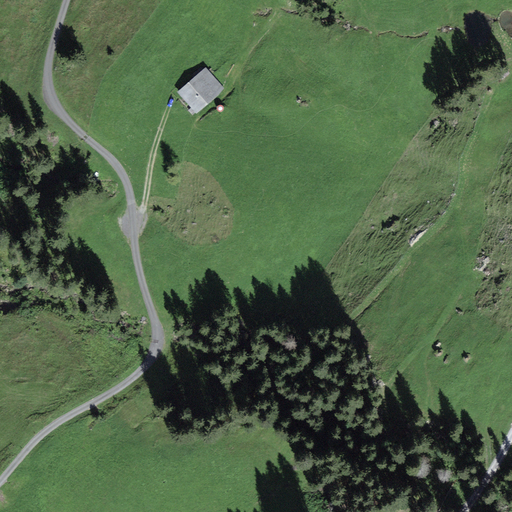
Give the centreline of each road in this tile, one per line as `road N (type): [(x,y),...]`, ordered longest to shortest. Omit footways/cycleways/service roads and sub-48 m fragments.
road 1 (track): [(70,0),(50,81),(61,112),(131,185),(141,268),(159,306),(157,335),(144,382),(55,427),(0,485)]
road 2 (track): [(174,99),(138,228)]
